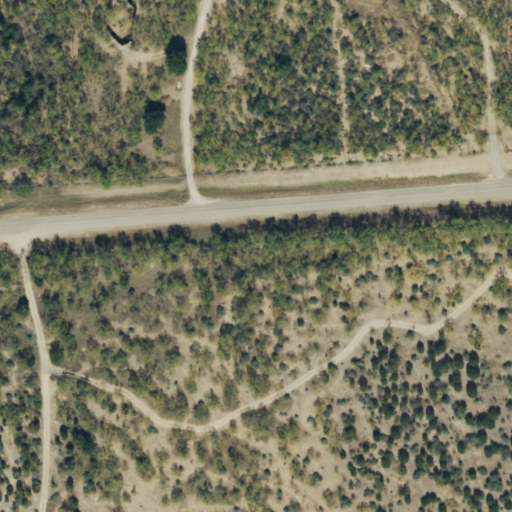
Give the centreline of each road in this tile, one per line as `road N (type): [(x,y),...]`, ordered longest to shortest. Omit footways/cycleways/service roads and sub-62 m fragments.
road 1 (tertiary): [(0,231),(511,189)]
road 2 (residential): [(29,511),(26,230)]
road 3 (residential): [(196,218),(179,70),(196,0)]
